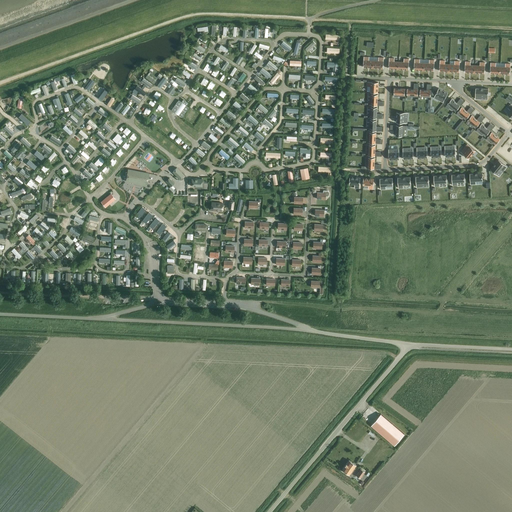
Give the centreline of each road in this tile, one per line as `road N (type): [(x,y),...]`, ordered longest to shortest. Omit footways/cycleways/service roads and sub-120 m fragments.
road 1 (residential): [(511,29),(188,14),(0,83)]
road 2 (unclassified): [(270,511),(410,345)]
road 3 (unclassified): [(303,330),(236,306),(161,299),(108,318)]
road 4 (unclassified): [(303,330),(108,318)]
road 5 (residential): [(509,134),(475,165),(385,170)]
